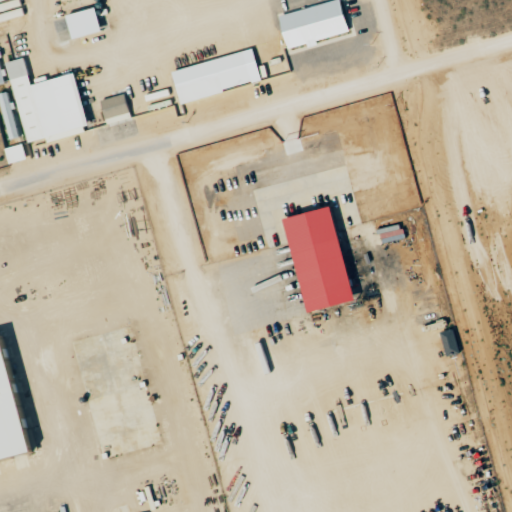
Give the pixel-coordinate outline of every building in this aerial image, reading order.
[(355,34),(348,0),(285,13),(293,48),(312,44),(312,42),(355,34)] [(109,30),(102,6),(73,15),(80,39),(109,30)] [(175,70),(184,102),(256,84),(248,52),(175,70)] [(29,143),(50,138),(50,139),(95,129),(83,73),(34,83),(29,58),(11,61),(29,143)] [(135,119),(130,94),(106,98),(110,123),(135,119)] [(132,99),(137,116),(146,114),(141,96),(132,99)] [(30,158),(26,143),(7,148),(12,164),(30,158)] [(293,218),(317,312),(364,300),(340,206),(293,218)] [(0,463),(44,454),(17,335),(0,339),(0,463)]
